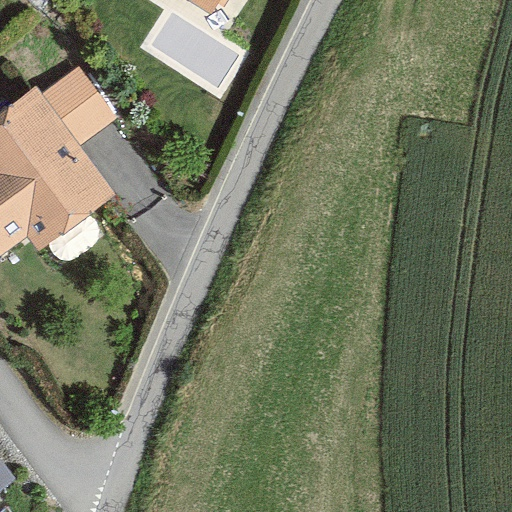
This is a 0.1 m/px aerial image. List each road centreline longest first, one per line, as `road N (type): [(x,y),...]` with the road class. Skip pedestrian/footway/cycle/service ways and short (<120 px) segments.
road 1 (residential): [(327,0),(240,183),(115,506)]
road 2 (residential): [(115,506),(0,375)]
